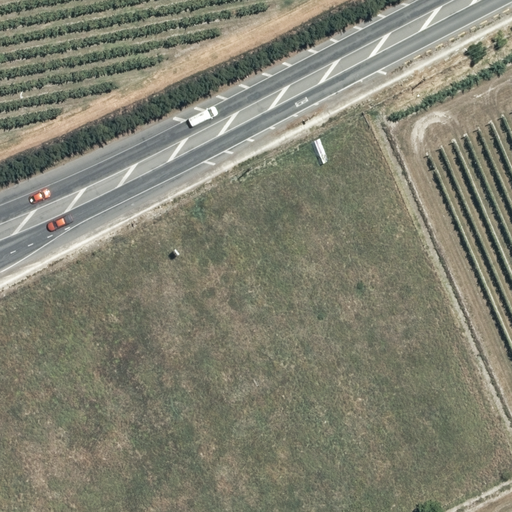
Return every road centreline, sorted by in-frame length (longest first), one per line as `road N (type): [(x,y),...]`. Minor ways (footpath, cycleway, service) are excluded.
road 1 (primary): [(502,0),(40,234)]
road 2 (primary): [(0,209),(175,135),(435,0)]
